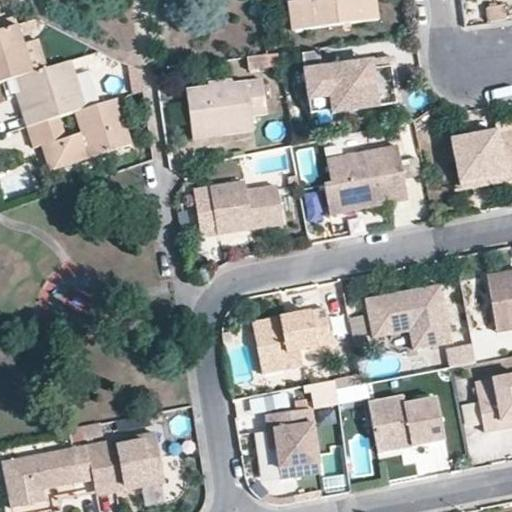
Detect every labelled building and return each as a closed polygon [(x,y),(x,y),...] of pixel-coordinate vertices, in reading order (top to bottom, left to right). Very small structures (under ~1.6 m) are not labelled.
[(297,0),(300,29),(380,18),(375,0),(297,0)] [(0,86),(28,77),(16,23),(0,26),(0,86)] [(251,56),(249,68),(262,70),(263,58),(251,56)] [(394,60),(304,71),(312,114),(378,106),(376,91),(396,88),(394,60)] [(28,77),(0,86),(0,100),(3,118),(22,112),(33,151),(45,145),(52,172),(130,144),(114,96),(85,105),(72,62),(28,77)] [(261,80),(181,94),(191,147),(270,133),(261,80)] [(511,133),(494,133),(451,139),(458,181),(501,174),(502,182),(511,180),(511,133)] [(393,148),(327,160),(336,212),(402,200),(393,148)] [(195,202),(198,232),(276,226),(268,182),(200,191),(195,202)] [(511,272),(489,277),(500,335),(511,332),(511,272)] [(438,287),(369,302),(377,339),(408,334),(412,350),(448,343),(438,287)] [(320,314),(254,325),(262,374),(329,363),(320,314)] [(511,374),(476,383),(488,433),(511,426),(511,374)] [(433,395),(373,403),(378,447),(438,440),(433,395)] [(304,401),(260,405),(266,469),(310,465),(304,401)] [(461,407),(464,431),(479,429),(476,405),(461,407)] [(92,421),(79,423),(81,435),(94,433),(92,421)] [(153,428),(85,446),(95,493),(163,478),(153,428)] [(95,493),(85,446),(3,464),(11,503),(42,498),(40,484),(88,475),(95,493)] [(73,489),(74,511),(113,511),(112,497),(92,498),(92,488),(73,489)]
